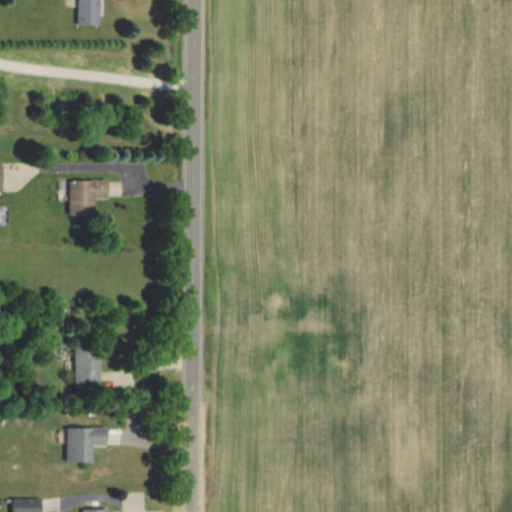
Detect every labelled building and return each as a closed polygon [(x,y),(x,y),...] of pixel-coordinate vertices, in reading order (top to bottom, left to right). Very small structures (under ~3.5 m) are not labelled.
[(97,22),(97,0),(76,0),(76,22),(97,22)] [(103,178),(103,196),(91,196),(90,214),(65,213),(65,179),(89,179),(87,178),(103,178)] [(72,345),(73,387),(98,386),(98,345),(72,345)] [(65,425),(65,460),(91,460),(91,444),(104,444),(104,426),(65,425)] [(39,511),(40,496),(11,496),(11,511),(39,511)]
